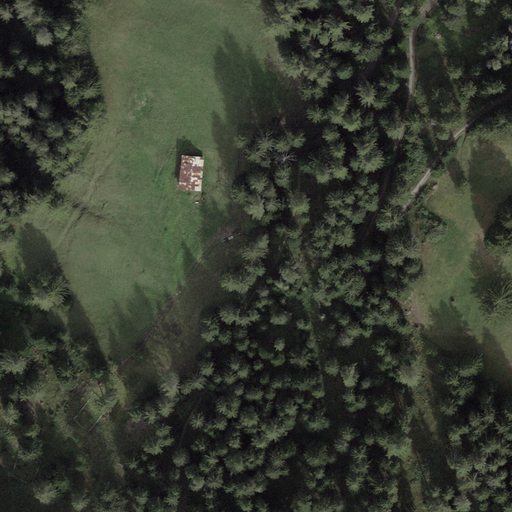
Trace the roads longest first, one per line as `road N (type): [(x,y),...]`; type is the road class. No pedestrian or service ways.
road 1 (track): [(434,0),(411,37),(407,122),(361,261),(366,270),(377,269),(418,187),(511,77)]
road 2 (track): [(339,113),(284,158),(133,351)]
road 3 (track): [(339,113),(403,0)]
